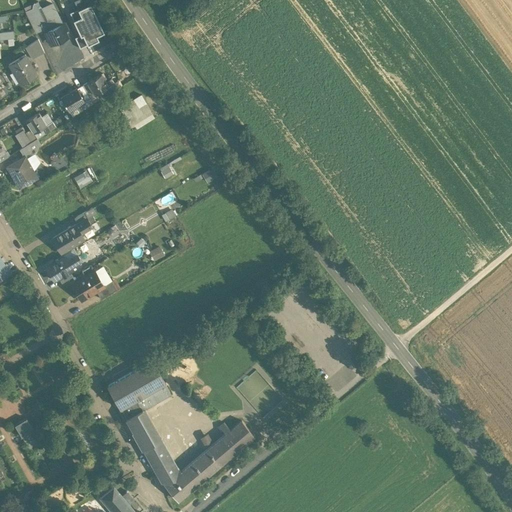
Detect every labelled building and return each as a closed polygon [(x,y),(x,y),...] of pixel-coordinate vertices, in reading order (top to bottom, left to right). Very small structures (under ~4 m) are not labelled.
[(77,0),(74,2),(78,10),(90,4),(88,0),(77,0)] [(45,23),(38,7),(40,7),(38,2),(33,5),(32,9),(39,26),(41,25),(45,23)] [(62,25),(52,4),(42,9),(48,22),(45,23),(41,25),(43,30),(50,46),(68,37),(64,31),(67,29),(64,23),(62,25)] [(96,17),(90,4),(78,10),(81,16),(73,20),(80,36),(82,35),(85,42),(86,42),(87,46),(99,40),(97,36),(104,33),(104,32),(96,17)] [(39,26),(32,9),(25,12),(31,23),(35,34),(43,30),(41,25),(39,26)] [(96,17),(104,32),(110,30),(102,14),(96,17)] [(75,38),(80,49),(87,46),(85,42),(82,35),(80,36),(75,38)] [(38,40),(25,48),(32,59),(44,53),(38,40)] [(25,55),(8,65),(21,85),(37,75),(25,55)] [(115,90),(109,80),(106,82),(101,74),(87,83),(93,93),(94,96),(99,93),(102,98),(115,90)] [(87,83),(82,86),(87,95),(88,97),(93,93),(87,83)] [(87,95),(82,86),(77,89),(82,98),(87,95)] [(77,89),(76,88),(61,98),(69,111),(84,102),(82,98),(77,89)] [(141,97),(120,109),(130,126),(151,114),(141,97)] [(38,113),(25,121),(31,129),(34,134),(41,129),(46,126),(41,117),(38,113)] [(46,126),(52,122),(47,113),(41,117),(46,126)] [(64,120),(61,116),(55,119),(58,124),(64,120)] [(46,126),(41,129),(44,134),(55,127),(52,122),(46,126)] [(25,132),(23,129),(15,134),(23,147),(31,142),(25,132)] [(34,134),(31,129),(25,132),(31,142),(37,139),(34,134)] [(41,145),(37,139),(31,142),(34,148),(23,155),(25,157),(26,159),(35,154),(38,147),(41,145)] [(31,142),(20,149),(23,155),(34,148),(31,142)] [(25,157),(7,167),(19,188),(37,178),(25,157)] [(162,172),(165,178),(175,173),(171,167),(162,172)] [(91,208),(74,218),(77,224),(92,216),(94,214),(91,208)] [(77,224),(53,238),(61,252),(83,239),(81,234),(92,228),(90,224),(95,221),(92,216),(77,224)] [(160,244),(149,249),(153,259),(164,254),(160,244)] [(64,257),(54,263),(52,260),(48,262),(50,266),(46,268),(54,281),(58,278),(62,276),(65,276),(67,275),(68,272),(69,271),(79,265),(77,261),(79,260),(80,258),(78,255),(76,254),(73,256),(71,259),(71,260),(67,262),(64,257)] [(4,265),(0,258),(0,278),(10,272),(5,264),(4,265)] [(65,276),(62,276),(58,278),(61,283),(73,276),(69,271),(68,272),(67,275),(65,276)] [(85,276),(71,284),(81,300),(96,291),(103,286),(103,285),(96,273),(86,279),(85,276)] [(111,281),(103,285),(103,286),(96,291),(100,299),(116,289),(111,281)] [(152,360),(107,385),(120,408),(126,418),(144,409),(170,394),(164,383),(165,383),(152,360)] [(181,471),(176,465),(144,409),(126,418),(125,418),(132,431),(132,432),(142,449),(143,449),(159,478),(178,500),(254,436),(241,420),(230,429),(223,422),(219,426),(225,433),(181,471)] [(33,430),(26,419),(15,425),(21,437),(22,437),(29,450),(37,445),(30,432),(33,430)] [(199,436),(207,445),(214,439),(207,430),(199,436)] [(140,511),(139,511),(134,511),(127,504),(133,499),(127,491),(121,496),(113,487),(100,498),(112,511),(140,511)]
